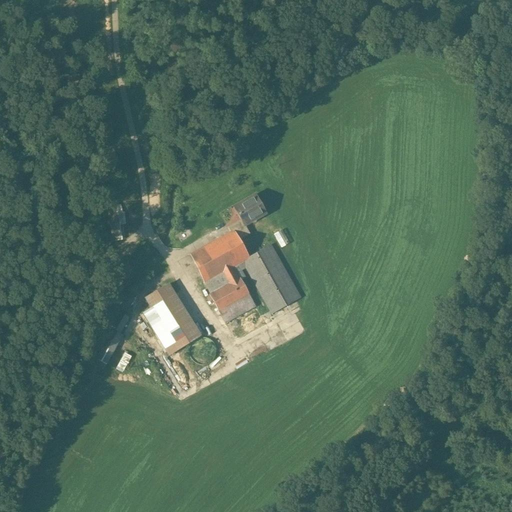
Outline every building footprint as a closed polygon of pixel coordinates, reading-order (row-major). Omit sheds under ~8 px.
[(255,195),(233,208),(240,220),(237,222),(240,227),(234,231),(238,240),(249,234),(244,226),(265,214),(255,195)] [(123,208),(111,214),(117,232),(130,226),(123,208)] [(237,222),(227,227),(230,233),(234,231),(240,227),(237,222)] [(230,233),(190,256),(201,278),(213,271),(216,276),(230,267),(248,258),(238,240),(234,231),(230,233)] [(300,298),(270,245),(248,258),(230,267),(234,274),(245,268),(271,314),(296,301),(300,298)] [(230,267),(216,276),(213,271),(201,278),(209,295),(209,296),(217,311),(248,294),(239,279),(237,280),(234,274),(230,267)] [(167,285),(146,298),(153,308),(142,314),(168,355),(199,336),(167,285)] [(248,294),(217,311),(224,323),(254,307),(248,294)] [(128,318),(119,313),(110,329),(111,329),(118,334),(128,318)] [(118,334),(111,329),(98,351),(108,357),(121,335),(118,334)] [(207,339),(206,338),(204,338),(201,338),(198,338),(196,339),(194,341),(192,342),(191,343),(190,344),(189,346),(189,348),(189,350),(188,352),(189,354),(189,355),(189,356),(190,357),(191,359),(192,360),(193,362),(195,363),(196,364),(198,364),(202,365),(206,364),(208,364),(209,363),(211,361),(212,360),(214,358),(214,357),(215,355),(215,353),(216,351),(215,348),(215,346),(214,345),(213,344),(212,342),(210,340),(209,340),(207,339)] [(131,372),(137,357),(127,353),(121,368),(131,372)]
